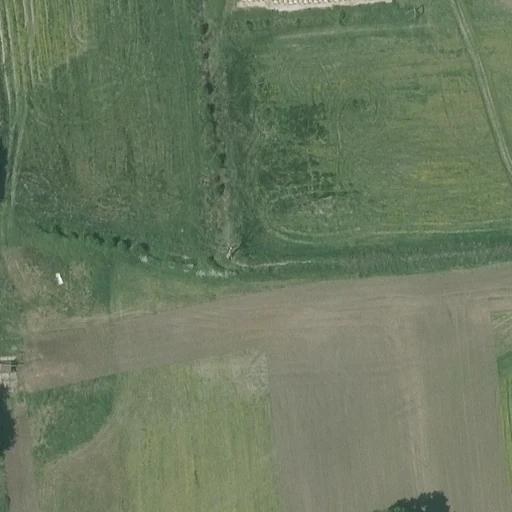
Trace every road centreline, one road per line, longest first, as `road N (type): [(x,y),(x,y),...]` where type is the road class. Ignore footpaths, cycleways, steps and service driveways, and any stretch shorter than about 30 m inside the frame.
road 1 (unclassified): [(416,224),(453,511)]
road 2 (unclassified): [(306,237),(342,511)]
road 3 (unclassified): [(202,249),(171,0)]
road 4 (unclassified): [(0,279),(202,249)]
